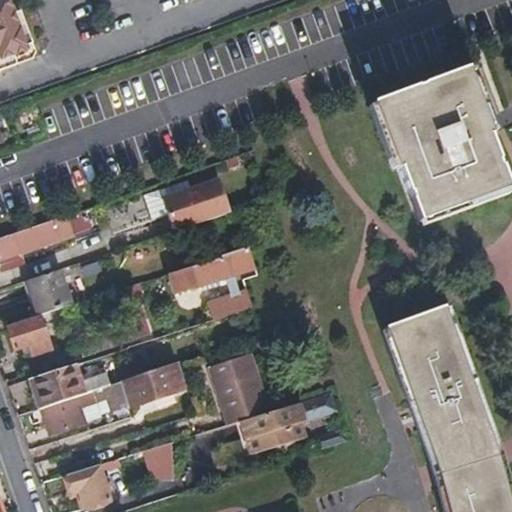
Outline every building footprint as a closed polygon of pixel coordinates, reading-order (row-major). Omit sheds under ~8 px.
[(0,0),(0,69),(18,63),(14,54),(29,48),(10,0),(0,0)] [(486,121),(467,68),(375,100),(398,166),(401,165),(420,219),(509,186),(486,121)] [(171,230),(228,211),(217,178),(160,197),(171,230)] [(145,195),(150,218),(163,215),(158,192),(145,195)] [(0,238),(0,270),(21,263),(19,259),(17,252),(86,228),(81,211),(0,238)] [(254,267),(247,246),(170,272),(178,293),(207,283),(213,281),(215,287),(228,283),(229,288),(236,285),(233,275),(254,267)] [(26,280),(37,315),(61,307),(67,305),(55,270),(26,280)] [(213,281),(207,283),(209,290),(215,287),(213,281)] [(134,283),(119,288),(131,324),(135,337),(150,332),(134,283)] [(248,307),(243,291),(206,303),(211,319),(248,307)] [(61,307),(37,315),(38,318),(5,328),(9,343),(24,339),(26,347),(46,341),(40,323),(63,314),(61,307)] [(450,376),(422,313),(363,333),(383,373),(419,467),(423,479),(432,511),(497,511),(486,475),(480,459),(450,376)] [(106,332),(111,345),(135,337),(131,324),(106,332)] [(79,341),(84,354),(111,345),(106,332),(79,341)] [(126,353),(134,375),(149,370),(140,348),(126,353)] [(238,421),(268,411),(249,354),(208,368),(226,425),(238,421)] [(97,356),(71,365),(76,381),(103,372),(97,356)] [(179,388),(171,363),(149,370),(134,375),(115,381),(123,406),(179,388)] [(26,379),(36,408),(38,407),(106,384),(103,372),(76,381),(71,365),(26,379)] [(109,411),(123,406),(115,381),(106,384),(38,407),(42,418),(47,433),(80,424),(74,408),(83,404),(92,401),(104,397),(109,411)] [(329,392),(284,407),(268,411),(238,421),(250,457),(304,439),(299,425),(336,413),(329,392)] [(97,415),(109,411),(104,397),(92,401),(97,415)] [(74,408),(80,424),(89,421),(83,404),(74,408)] [(36,408),(28,411),(31,421),(42,418),(38,407),(36,408)] [(318,438),(322,450),(345,443),(341,430),(318,438)] [(149,480),(171,480),(171,479),(171,442),(142,451),(149,480)] [(94,466),(63,476),(69,495),(74,493),(80,508),(105,501),(94,466)]
